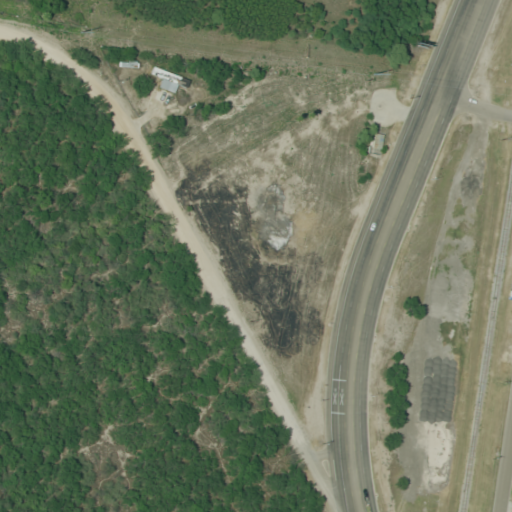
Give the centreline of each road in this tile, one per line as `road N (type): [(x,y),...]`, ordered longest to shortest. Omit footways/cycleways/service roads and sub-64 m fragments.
road 1 (residential): [(355,486),(328,483),(100,88),(56,52),(0,31)]
road 2 (secondary): [(355,486),(355,352),(374,268),(480,0)]
